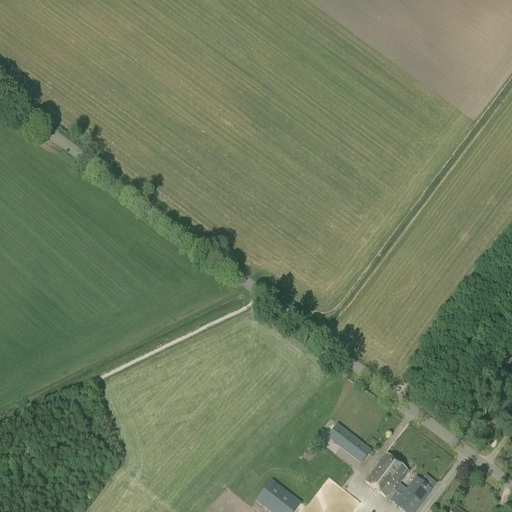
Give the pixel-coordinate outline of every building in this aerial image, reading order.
[(360,465),(371,451),(347,432),(338,425),(328,439),(337,446),(360,465)] [(324,462),(314,455),(305,468),(314,475),(324,462)] [(383,482),(398,463),(388,455),(366,483),(387,498),(393,490),(383,482)] [(383,482),(393,490),(402,497),(396,505),(404,511),(416,511),(433,489),(417,477),(407,490),(400,484),(409,473),(407,471),(408,470),(398,463),(383,482)] [(267,511),(312,511),(299,502),(272,480),(255,502),(267,511)] [(332,505),(339,511),(353,511),(362,503),(346,489),(332,505)]
